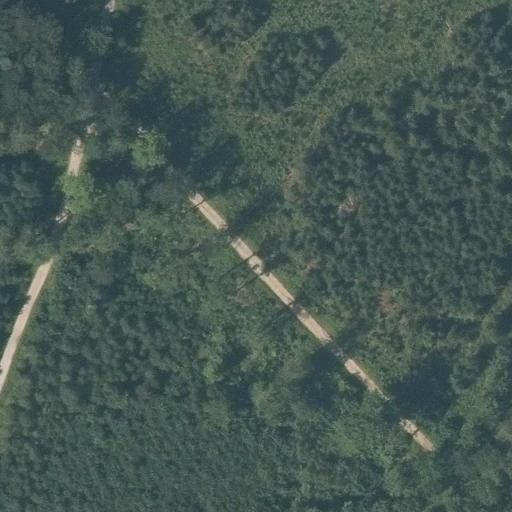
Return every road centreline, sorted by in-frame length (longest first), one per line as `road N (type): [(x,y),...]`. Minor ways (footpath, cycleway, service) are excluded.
road 1 (track): [(14,0),(492,511)]
road 2 (track): [(118,0),(77,173),(0,376)]
